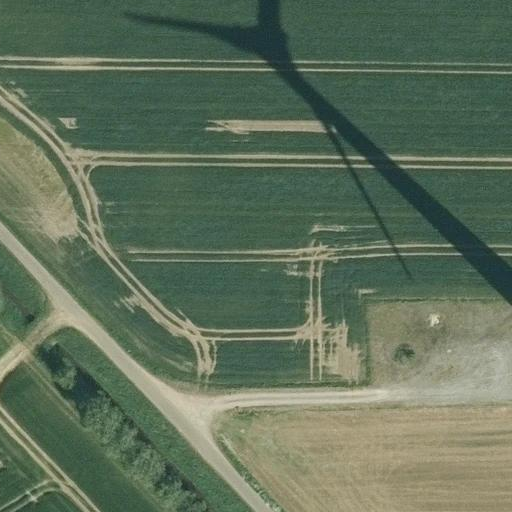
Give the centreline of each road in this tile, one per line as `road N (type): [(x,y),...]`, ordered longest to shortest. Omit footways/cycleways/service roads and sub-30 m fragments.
road 1 (unclassified): [(267,511),(0,226)]
road 2 (track): [(511,381),(213,402),(185,424)]
